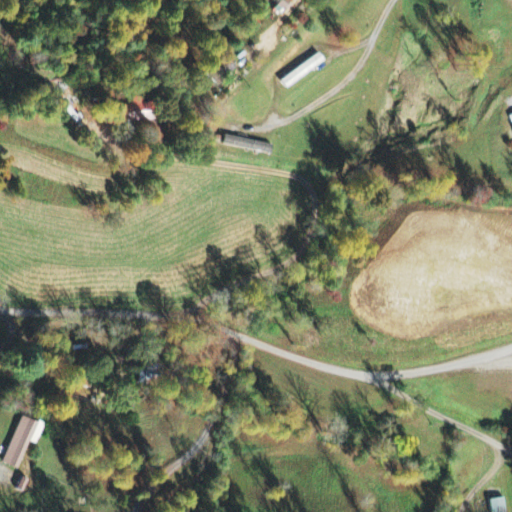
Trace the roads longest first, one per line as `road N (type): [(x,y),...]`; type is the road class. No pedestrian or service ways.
road 1 (residential): [(511,348),(394,374),(321,362),(234,320),(105,320),(0,308)]
road 2 (residential): [(263,125),(311,114),(359,80),(397,0)]
